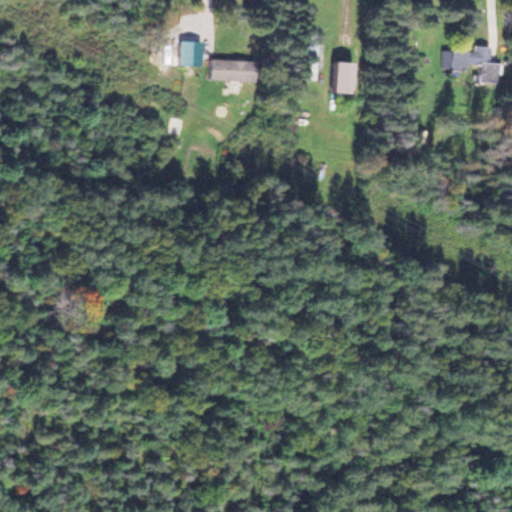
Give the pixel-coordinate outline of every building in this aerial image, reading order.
[(310,77),(310,31),(301,31),(301,77),(310,77)] [(469,47),(446,46),(444,70),(483,71),(484,43),(469,43),(469,47)] [(204,77),(246,77),(246,56),(204,55),(204,77)] [(326,90),(346,90),(347,58),(327,58),(326,90)] [(321,158),(309,158),(309,173),(321,173),(321,158)]
